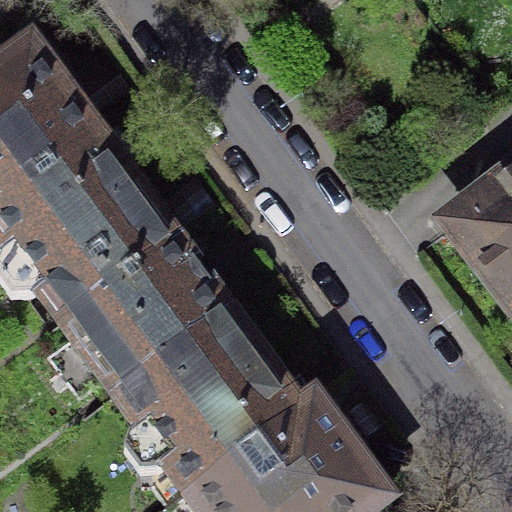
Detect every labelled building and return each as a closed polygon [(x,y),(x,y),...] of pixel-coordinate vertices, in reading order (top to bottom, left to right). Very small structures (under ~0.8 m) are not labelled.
[(0,219),(102,144),(79,112),(79,108),(71,96),(62,85),(58,84),(31,47),(0,69),(0,219)] [(138,193),(102,144),(0,219),(0,242),(9,255),(3,259),(0,266),(0,282),(12,299),(31,298),(38,293),(61,326),(174,243),(138,193)] [(451,226),(511,305),(511,160),(498,171),(480,185),(489,197),(451,226)] [(201,279),(174,243),(61,326),(72,341),(48,358),(79,401),(103,383),(114,398),(227,315),(201,279)] [(264,364),(227,315),(114,398),(138,430),(131,435),(125,453),(141,475),(160,474),(166,469),(187,496),(300,413),(264,364)] [(300,413),(187,496),(197,511),(388,511),(385,507),(390,503),(357,458),(325,414),(309,426),(300,413)]
